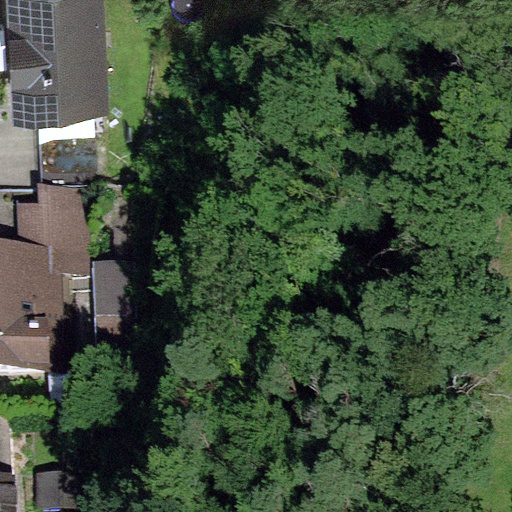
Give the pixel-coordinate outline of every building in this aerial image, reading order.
[(0,21),(0,78),(15,77),(18,128),(43,127),(46,175),(118,171),(110,0),(1,0),(2,21),(0,21)] [(31,221),(9,223),(12,262),(38,261),(67,259),(63,203),(30,205),(31,221)] [(12,262),(0,263),(0,389),(46,387),(38,261),(12,262)] [(104,351),(143,349),(139,266),(101,267),(104,351)] [(0,484),(0,511),(9,511),(8,484),(0,484)]
